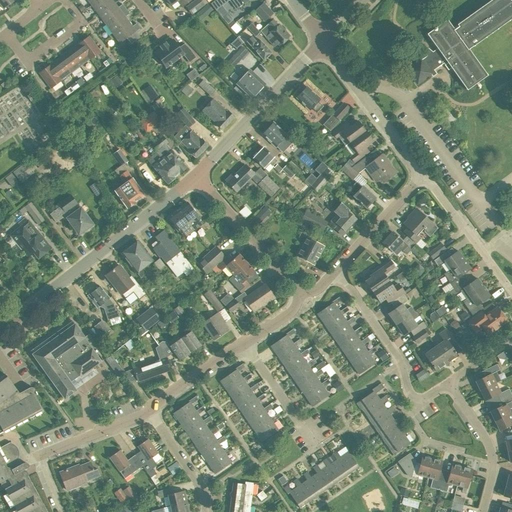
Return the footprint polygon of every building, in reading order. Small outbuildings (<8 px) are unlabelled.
[(0,0),(0,4),(3,9),(15,0),(0,0)] [(98,15),(114,3),(111,0),(98,0),(91,5),(98,15)] [(200,0),(194,0),(189,5),(195,13),(205,5),(200,0)] [(228,0),(236,10),(243,4),(244,4),(249,0),(228,0)] [(511,0),(491,0),(457,25),(454,28),(448,20),(433,30),(433,29),(426,34),(437,49),(432,52),(427,48),(423,52),(427,56),(422,60),(421,60),(407,70),(417,84),(431,74),(432,77),(436,74),(434,70),(443,63),(444,65),(448,70),(451,68),(467,90),(487,76),(469,49),(511,18),(511,0)] [(105,25),(126,9),(122,5),(118,8),(114,3),(98,15),(105,25)] [(264,22),(273,13),(264,3),(254,11),(264,22)] [(200,22),(213,10),(207,4),(194,16),(200,22)] [(112,34),(128,22),(125,17),(129,14),(126,9),(105,25),(112,34)] [(229,15),(223,20),(227,24),(233,20),(229,15)] [(278,25),(272,19),(267,24),(272,30),(269,33),(279,45),(289,37),(278,24),(278,25)] [(128,22),(112,34),(119,44),(134,33),(140,29),(136,24),(132,27),(128,22)] [(255,37),(260,32),(251,23),(246,27),(255,37)] [(257,42),(251,36),(246,41),(251,47),(263,60),(272,52),(260,39),(257,42)] [(79,44),(90,59),(99,52),(88,37),(79,44)] [(179,48),(173,41),(173,40),(172,40),(166,45),(165,43),(160,47),(161,49),(156,53),(155,53),(155,54),(157,56),(156,57),(155,58),(158,62),(160,62),(161,61),(165,67),(166,68),(166,67),(183,55),(189,63),(196,58),(190,49),(184,44),(179,48)] [(80,67),(90,59),(79,44),(69,51),(80,67)] [(237,64),(248,52),(242,47),(231,58),(237,64)] [(70,74),(80,67),(69,51),(59,59),(70,74)] [(61,81),(70,74),(59,59),(49,66),(61,81)] [(51,88),(61,81),(49,66),(40,73),(51,88)] [(252,98),(265,84),(249,70),(236,84),(252,98)] [(86,82),(92,77),(89,73),(83,77),(86,82)] [(115,88),(122,84),(117,76),(110,81),(115,88)] [(81,78),(76,82),(79,87),(84,83),(81,78)] [(200,85),(212,96),(219,89),(207,79),(200,85)] [(187,97),(193,90),(187,85),(181,91),(187,97)] [(67,96),(73,91),(70,87),(64,92),(67,96)] [(316,113),(323,107),(318,102),(320,100),(307,88),(297,99),(310,110),(312,109),(316,113)] [(227,112),(213,99),(202,110),(216,124),(222,130),(234,118),(228,111),(227,112)] [(339,121),(351,109),(344,102),(332,115),(339,121)] [(448,126),(456,120),(446,107),(438,114),(448,126)] [(188,128),(195,122),(183,108),(176,114),(188,128)] [(146,133),(162,122),(154,111),(138,122),(146,133)] [(350,143),(366,132),(358,122),(348,130),(344,125),(333,134),(337,139),(343,134),(350,143)] [(284,134),(273,124),(263,135),(276,147),(282,154),(296,139),(287,131),(284,134)] [(149,139),(141,126),(132,132),(134,134),(137,133),(143,143),(149,139)] [(201,140),(192,131),(181,142),(190,151),(197,157),(208,145),(202,139),(201,140)] [(373,142),(366,132),(350,143),(345,147),(352,156),(350,158),(354,163),(366,154),(363,149),(373,142)] [(162,136),(158,140),(163,147),(166,144),(168,143),(162,136)] [(158,140),(152,145),(157,151),(162,147),(163,147),(158,140)] [(163,147),(162,147),(157,151),(156,153),(161,159),(152,166),(167,184),(174,178),(173,176),(175,174),(177,172),(179,174),(186,168),(185,167),(186,164),(184,162),(182,163),(171,150),(166,144),(163,147)] [(314,152),(319,158),(325,153),(321,147),(314,152)] [(272,167),(277,161),(274,158),(264,148),(253,159),(264,169),(268,164),(272,167)] [(122,166),(128,161),(119,149),(113,154),(122,166)] [(372,163),(367,156),(351,168),(357,174),(364,168),(373,180),(378,176),(383,183),(396,173),(383,155),(372,163)] [(352,180),(358,174),(357,174),(351,168),(350,168),(352,165),(348,160),(340,169),(352,180)] [(21,183),(35,172),(27,161),(13,172),(21,183)] [(296,173),(286,164),(282,169),(277,165),(273,168),(279,173),(282,170),(291,178),(296,173)] [(254,174),(245,166),(233,177),(232,176),(226,182),(236,193),(251,178),(256,183),(266,174),(259,168),(254,174)] [(127,209),(135,203),(134,202),(144,195),(132,179),(126,171),(118,176),(124,184),(114,191),(127,209)] [(12,187),(18,183),(11,174),(5,178),(12,187)] [(328,182),(320,175),(316,178),(311,174),(304,181),(318,193),(328,182)] [(305,196),(312,189),(296,175),(290,182),(305,196)] [(262,189),(270,197),(279,188),(273,182),(271,180),(262,189)] [(362,188),(355,182),(348,190),(355,196),(353,197),(366,209),(375,198),(362,187),(362,188)] [(92,224),(80,209),(69,195),(58,204),(60,206),(50,214),(56,223),(62,218),(67,219),(78,235),(92,224)] [(35,222),(41,217),(31,203),(25,207),(35,222)] [(178,210),(194,231),(203,224),(198,218),(198,217),(187,203),(178,210)] [(346,232),(350,228),(350,227),(357,220),(348,212),(349,210),(341,203),(332,212),(340,219),(336,224),(337,224),(334,228),(342,236),(346,232)] [(245,206),(238,212),(244,219),(251,213),(245,206)] [(429,237),(438,228),(434,226),(416,209),(411,215),(411,216),(403,225),(408,229),(404,233),(416,244),(420,239),(417,236),(424,229),(424,232),(429,237)] [(185,238),(194,231),(178,210),(168,217),(180,232),(185,238)] [(301,219),(300,221),(313,227),(323,232),(327,222),(305,211),(305,212),(301,219)] [(258,213),(252,220),(258,226),(264,219),(258,213)] [(290,221),(300,226),(302,222),(292,217),(290,221)] [(38,259),(51,248),(39,234),(27,220),(9,235),(26,255),(31,251),(38,259)] [(194,270),(180,252),(164,231),(156,237),(160,242),(158,244),(159,245),(153,249),(165,263),(166,263),(177,277),(183,273),(185,276),(194,270)] [(410,249),(403,242),(393,233),(383,243),(393,252),(398,247),(406,255),(410,250),(419,259),(425,253),(415,244),(410,249)] [(422,237),(418,243),(425,248),(429,243),(422,237)] [(314,266),(324,247),(307,238),(297,257),(298,258),(295,263),(304,268),(307,263),(314,266)] [(152,261),(137,242),(128,249),(126,248),(123,251),(123,253),(120,254),(136,274),(152,261)] [(432,259),(445,249),(441,243),(428,253),(432,259)] [(216,265),(225,257),(215,246),(196,263),(206,274),(216,265)] [(450,270),(464,260),(458,251),(449,258),(445,253),(433,261),(437,266),(444,262),(450,270)] [(216,265),(221,270),(225,266),(233,275),(246,263),(238,254),(230,262),(225,257),(216,265)] [(160,272),(166,267),(159,258),(153,263),(160,272)] [(373,292),(388,281),(384,275),(395,268),(389,260),(372,272),(374,276),(366,282),(373,292)] [(453,288),(464,281),(460,276),(470,269),(464,260),(450,270),(443,274),(453,288)] [(241,293),(249,285),(245,281),(255,272),(246,263),(233,275),(242,284),(237,289),(241,293)] [(121,295),(134,285),(119,266),(108,275),(113,282),(115,286),(114,286),(121,295)] [(470,298),(484,287),(478,279),(468,286),(464,281),(453,288),(457,293),(459,291),(465,300),(469,297),(470,298)] [(388,281),(373,292),(380,303),(385,300),(389,305),(405,293),(398,284),(393,288),(388,281)] [(266,304),(274,298),(265,285),(244,300),(253,312),(265,303),(266,304)] [(110,298),(100,286),(94,290),(92,290),(90,292),(90,294),(89,294),(94,301),(92,302),(97,308),(101,305),(104,309),(108,321),(120,317),(118,310),(109,299),(110,298)] [(472,316),(483,309),(479,304),(490,296),(484,287),(470,298),(469,297),(465,300),(462,302),(472,316)] [(217,312),(223,307),(213,293),(206,298),(217,312)] [(406,310),(402,305),(408,301),(404,295),(391,303),(395,309),(388,314),(395,325),(414,312),(410,306),(406,310)] [(224,297),(220,300),(225,306),(229,302),(224,297)] [(323,323),(340,312),(335,305),(342,301),(340,297),(333,302),(333,303),(317,314),(323,323)] [(230,313),(239,306),(235,300),(225,306),(230,313)] [(178,317),(185,312),(179,305),(173,310),(178,317)] [(330,333),(346,322),(342,315),(349,311),(347,307),(340,312),(323,323),(330,333)] [(507,321),(497,308),(485,317),(481,312),(468,322),(467,321),(463,324),(464,326),(469,323),(476,332),(483,327),(488,334),(507,321)] [(153,309),(137,321),(145,331),(160,319),(153,309)] [(414,312),(395,325),(403,336),(410,331),(414,336),(424,329),(426,328),(426,327),(428,325),(425,321),(423,323),(422,321),(416,325),(413,320),(418,317),(414,312)] [(214,340),(228,331),(221,320),(223,319),(218,313),(203,324),(214,340)] [(337,343),(353,332),(349,326),(356,321),(353,317),(346,322),(330,333),(337,343)] [(106,340),(112,336),(109,331),(102,320),(94,327),(102,337),(103,336),(106,340)] [(91,349),(84,338),(75,325),(32,355),(52,382),(52,381),(55,384),(54,385),(64,399),(76,391),(70,383),(79,376),(80,378),(102,362),(92,349),(91,349)] [(360,342),(356,336),(363,331),(360,327),(353,332),(337,343),(344,353),(360,342)] [(277,355),(293,344),(288,337),(295,333),(293,329),(286,334),(287,335),(270,346),(277,355)] [(414,336),(412,338),(416,344),(428,336),(424,329),(414,336)] [(454,341),(445,329),(439,334),(442,339),(439,341),(441,343),(435,347),(446,363),(457,355),(455,352),(461,349),(455,341),(454,341)] [(180,339),(190,354),(201,346),(191,331),(180,339)] [(351,364),(367,352),(363,345),(369,341),(374,337),(371,332),(366,335),(367,337),(360,342),(344,353),(351,364)] [(130,339),(124,344),(129,351),(135,346),(130,339)] [(179,361),(190,354),(180,339),(169,347),(166,342),(162,341),(158,344),(159,346),(159,345),(167,357),(173,353),(179,361)] [(284,365),(300,354),(295,348),(302,343),(300,340),(293,344),(277,355),(284,365)] [(166,358),(167,357),(159,345),(159,346),(155,348),(159,360),(133,369),(137,382),(170,370),(166,358)] [(435,370),(446,363),(435,347),(424,355),(435,370)] [(359,375),(375,363),(370,356),(376,351),(374,348),(367,352),(351,364),(359,375)] [(291,376),(307,364),(302,358),(309,353),(307,349),(300,354),(284,365),(291,376)] [(314,359),(321,354),(317,349),(310,353),(314,359)] [(388,357),(383,350),(377,354),(382,361),(388,357)] [(114,360),(108,364),(118,377),(124,373),(114,360)] [(297,385),(314,374),(309,368),(316,363),(314,360),(307,364),(291,376),(297,385)] [(318,370),(320,369),(325,366),(323,362),(316,366),(318,370)] [(226,390),(243,379),(238,372),(245,368),(243,364),(236,369),(236,370),(220,382),(226,390)] [(496,384),(501,382),(496,372),(499,370),(496,364),(484,370),(488,376),(476,382),(476,383),(474,384),(478,391),(480,390),(480,392),(496,384)] [(305,396),(321,384),(316,378),(323,373),(320,369),(314,374),(297,385),(305,396)] [(419,382),(429,376),(424,369),(414,375),(419,382)] [(19,393),(5,374),(0,377),(0,482),(2,482),(6,488),(5,489),(7,493),(3,496),(12,507),(14,506),(16,509),(12,511),(47,511),(28,476),(26,476),(23,470),(29,466),(28,464),(27,463),(26,463),(26,462),(25,462),(24,462),(24,463),(23,463),(20,464),(16,458),(18,457),(18,456),(18,454),(18,453),(18,451),(17,449),(16,448),(15,446),(14,445),(13,444),(11,444),(11,443),(0,448),(0,433),(42,410),(32,393),(35,391),(37,395),(38,394),(35,389),(34,388),(33,387),(32,387),(31,387),(30,387),(29,387),(19,393)] [(233,401),(250,389),(245,382),(252,378),(250,374),(243,379),(226,390),(233,401)] [(328,380),(321,384),(305,396),(312,407),(328,396),(323,388),(330,383),(328,380)] [(343,388),(338,381),(332,385),(337,392),(343,388)] [(240,411),(256,399),(252,392),(259,387),(257,384),(250,389),(233,401),(240,411)] [(362,412),(379,400),(375,394),(384,388),(381,384),(372,390),(373,392),(356,404),(362,412)] [(500,393),(496,384),(480,392),(485,401),(497,395),(499,401),(511,395),(509,389),(500,393)] [(247,421),(263,409),(259,402),(266,398),(263,394),(256,399),(240,411),(247,421)] [(510,415),(510,414),(505,404),(511,401),(511,396),(511,395),(499,401),(502,407),(490,412),(495,422),(510,415)] [(369,423),(386,410),(382,404),(388,401),(385,396),(379,400),(362,412),(369,423)] [(180,422),(196,411),(191,405),(198,400),(196,397),(189,401),(190,402),(173,413),(180,422)] [(115,408),(118,404),(111,399),(108,403),(115,408)] [(254,431),(270,419),(266,413),(273,408),(270,404),(263,409),(247,421),(254,431)] [(186,432),(203,421),(198,414),(205,410),(203,406),(196,411),(180,422),(186,432)] [(279,406),(273,410),(277,414),(282,411),(279,406)] [(376,433),(394,421),(390,415),(395,411),(392,406),(386,410),(369,423),(376,433)] [(215,413),(212,408),(207,412),(210,416),(215,413)] [(511,426),(511,412),(510,414),(510,415),(495,422),(499,432),(511,426)] [(277,414),(270,419),(254,431),(262,442),(278,430),(273,423),(280,418),(277,414)] [(193,443),(210,431),(205,424),(212,420),(210,416),(203,421),(186,432),(193,443)] [(383,443),(401,431),(397,425),(402,421),(399,417),(394,421),(376,433),(383,443)] [(200,452),(217,441),(212,435),(219,430),(217,427),(210,431),(193,443),(200,452)] [(406,427),(401,431),(383,443),(392,456),(410,444),(404,436),(410,432),(406,427)] [(207,463),(224,451),(219,445),(226,440),(223,436),(217,441),(200,452),(207,463)] [(142,466),(150,478),(156,474),(152,468),(156,465),(151,458),(158,453),(148,439),(137,446),(140,451),(135,455),(142,466)] [(230,447),(224,451),(207,463),(215,474),(231,463),(226,455),(233,450),(230,447)] [(142,466),(135,455),(127,461),(120,450),(109,457),(120,472),(125,479),(142,466)] [(333,455),(336,460),(347,476),(360,468),(348,452),(340,457),(337,452),(333,455)] [(416,463),(410,455),(399,462),(405,472),(412,474),(411,478),(418,480),(419,476),(427,478),(432,459),(422,456),(419,467),(415,466),(416,463)] [(347,476),(336,460),(330,464),(327,459),(323,462),(326,467),(337,483),(347,476)] [(440,490),(444,474),(439,473),(442,462),(432,459),(427,478),(432,479),(430,488),(440,490)] [(172,476),(181,469),(176,462),(167,468),(172,476)] [(93,471),(90,463),(79,467),(79,465),(59,473),(66,490),(86,482),(85,481),(99,475),(97,469),(93,471)] [(457,486),(462,468),(452,465),(449,475),(444,474),(440,490),(446,492),(448,486),(451,486),(451,484),(457,486)] [(337,483),(326,467),(321,471),(317,466),(313,469),(316,474),(327,490),(337,483)] [(462,468),(457,486),(464,488),(462,492),(466,493),(473,471),(462,468)] [(327,490),(316,474),(311,478),(307,472),(303,475),(307,480),(318,497),(327,490)] [(278,479),(282,485),(287,482),(283,476),(278,479)] [(318,497),(307,480),(301,484),(298,479),(293,482),(297,487),(308,504),(318,497)] [(232,494),(251,497),(253,483),(245,482),(245,484),(233,483),(232,494)] [(131,502),(137,498),(129,486),(122,491),(131,502)] [(308,504),(297,487),(291,491),(288,486),(284,489),(287,495),(290,493),(300,509),(308,504)] [(511,487),(506,486),(503,497),(511,499),(511,487)] [(122,505),(129,500),(120,488),(113,493),(122,505)] [(170,506),(187,502),(184,491),(170,495),(169,488),(157,491),(158,498),(167,495),(170,506)] [(409,491),(401,488),(399,495),(407,498),(409,491)] [(250,508),(251,497),(232,494),(230,506),(250,508)] [(189,511),(187,502),(170,506),(163,508),(164,511),(189,511)] [(451,509),(461,511),(463,505),(452,502),(450,509),(451,510),(451,509)]
